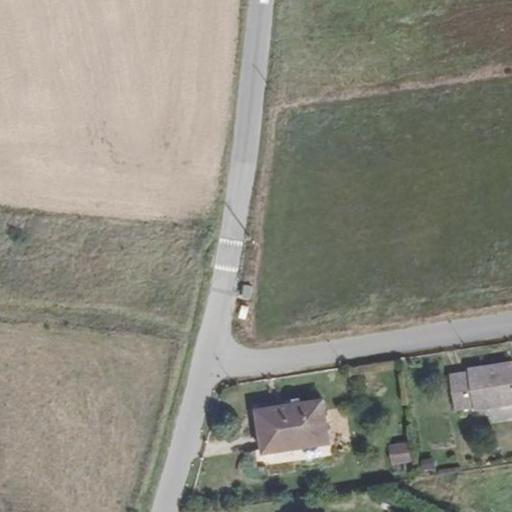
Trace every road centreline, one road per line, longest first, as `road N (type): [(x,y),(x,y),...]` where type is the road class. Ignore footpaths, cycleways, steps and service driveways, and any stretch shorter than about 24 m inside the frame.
road 1 (residential): [(209,374),(511,326)]
road 2 (unclassified): [(230,257),(263,0)]
road 3 (residential): [(209,374),(167,511)]
